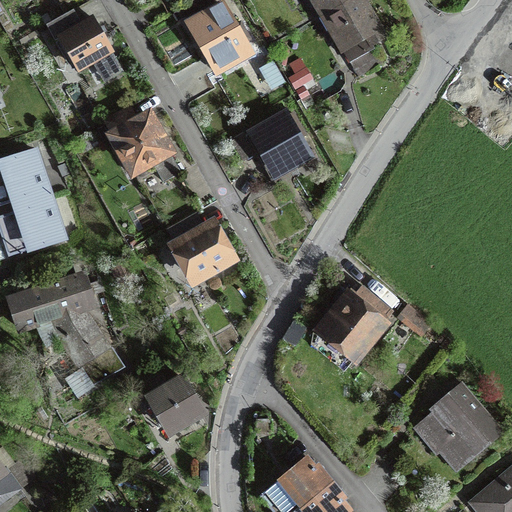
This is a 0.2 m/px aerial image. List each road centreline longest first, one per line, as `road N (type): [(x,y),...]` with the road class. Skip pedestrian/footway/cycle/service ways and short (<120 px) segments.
road 1 (residential): [(289,290),(114,0)]
road 2 (residential): [(447,47),(289,290)]
road 3 (residential): [(247,372),(379,511)]
road 4 (residential): [(247,372),(229,430),(232,511)]
